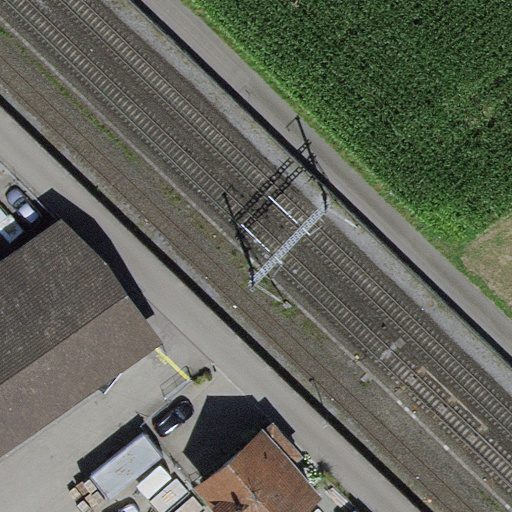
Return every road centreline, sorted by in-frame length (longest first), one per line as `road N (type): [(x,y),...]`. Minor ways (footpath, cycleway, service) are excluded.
road 1 (residential): [(0,124),(395,511)]
road 2 (track): [(159,0),(511,340)]
